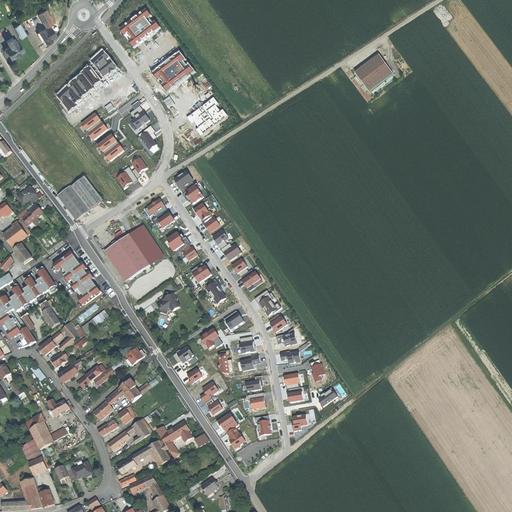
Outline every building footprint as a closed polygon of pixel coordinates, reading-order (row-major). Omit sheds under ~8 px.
[(48,9),(45,11),(52,24),(55,22),(48,9)] [(40,13),(47,27),(52,24),(45,11),(40,13)] [(15,27),(21,38),(26,35),(20,24),(15,27)] [(50,26),(37,34),(42,42),(44,40),(46,44),(49,42),(52,40),(51,39),(56,36),(50,26)] [(6,42),(9,46),(15,43),(12,38),(6,42)] [(9,46),(4,49),(10,59),(23,51),(17,41),(15,43),(9,46)] [(24,52),(23,51),(10,59),(11,60),(18,56),(24,52)] [(369,94),(394,75),(380,57),(355,75),(369,94)] [(136,119),(145,112),(141,106),(131,113),(136,119)] [(140,129),(152,120),(145,112),(136,119),(134,121),(140,129)] [(108,129),(98,114),(84,123),(95,138),(108,129)] [(156,132),(152,126),(141,134),(151,149),(157,144),(153,139),(156,137),(154,133),(156,132)] [(126,150),(114,135),(100,146),(112,161),(126,150)] [(13,153),(2,139),(0,140),(0,146),(1,146),(9,156),(13,153)] [(150,168),(142,158),(134,164),(142,174),(150,168)] [(132,172),(130,168),(117,176),(125,187),(137,179),(132,172)] [(137,169),(132,172),(137,179),(142,176),(137,169)] [(182,190),(195,180),(189,171),(175,180),(182,190)] [(74,183),(92,207),(106,198),(86,174),(74,183)] [(79,217),(92,207),(74,183),(72,183),(60,192),(79,217)] [(204,195),(197,185),(185,193),(192,203),(204,195)] [(18,198),(24,206),(37,196),(34,192),(31,188),(18,198)] [(167,207),(162,199),(149,207),(150,209),(154,215),(155,214),(167,207)] [(215,209),(209,201),(196,210),(203,220),(212,214),(211,212),(215,209)] [(7,204),(1,208),(6,215),(8,218),(14,213),(7,204)] [(23,220),(29,227),(33,223),(37,220),(43,215),(40,211),(36,207),(31,211),(32,213),(23,220)] [(169,210),(167,207),(155,214),(157,217),(169,210)] [(176,221),(171,212),(157,221),(163,229),(176,221)] [(215,218),(212,214),(203,220),(212,233),(222,226),(216,217),(215,218)] [(14,226),(16,228),(18,226),(19,228),(27,238),(29,237),(18,222),(14,226)] [(144,226),(134,232),(155,264),(165,257),(144,226)] [(9,244),(13,248),(27,238),(19,228),(17,230),(5,238),(9,244)] [(231,238),(226,230),(214,237),(219,245),(226,241),(231,238)] [(110,248),(131,279),(155,264),(134,232),(110,248)] [(184,238),(180,232),(168,240),(177,253),(191,243),(186,237),(184,238)] [(228,245),(226,241),(219,245),(222,249),(228,245)] [(226,252),(234,247),(232,244),(223,250),(225,253),(226,252)] [(15,251),(25,265),(33,259),(23,245),(18,249),(15,251)] [(243,253),(238,245),(234,247),(226,252),(232,261),(243,253)] [(190,262),(200,255),(194,247),(192,248),(186,252),(184,254),(190,262)] [(126,282),(131,279),(110,248),(106,251),(126,282)] [(81,263),(72,251),(56,262),(61,268),(73,259),(77,265),(65,274),(70,280),(73,278),(75,282),(72,284),(77,290),(92,279),(87,272),(85,274),(83,271),(85,269),(81,263)] [(2,266),(5,271),(15,260),(12,256),(2,266)] [(61,268),(65,274),(77,265),(73,259),(61,268)] [(249,266),(244,259),(233,267),(238,274),(239,273),(247,268),(249,266)] [(194,275),(206,266),(204,264),(192,272),(194,275)] [(201,284),(214,274),(207,265),(206,266),(194,275),(201,284)] [(42,277),(38,280),(40,283),(38,284),(39,286),(45,282),(44,280),(46,279),(44,276),(49,272),(46,268),(39,272),(42,277)] [(250,271),(247,268),(239,273),(242,277),(250,271)] [(88,272),(85,269),(83,271),(85,274),(87,272),(92,279),(77,290),(81,296),(79,297),(79,298),(80,298),(80,299),(79,299),(83,304),(85,302),(81,296),(97,285),(101,291),(102,291),(97,284),(97,285),(92,278),(94,277),(90,271),(88,272)] [(245,281),(256,274),(254,271),(242,278),(245,281)] [(6,323),(15,336),(15,335),(28,327),(32,333),(22,340),(19,342),(23,347),(29,343),(30,344),(36,340),(28,327),(17,310),(24,306),(31,302),(31,301),(37,297),(44,293),(52,287),(52,288),(57,284),(49,272),(44,276),(46,279),(44,280),(45,282),(39,286),(38,284),(36,281),(29,285),(32,290),(26,294),(25,293),(23,290),(16,294),(19,299),(13,303),(12,301),(11,301),(7,295),(0,299),(0,311),(3,316),(16,308),(17,310),(16,310),(19,314),(6,323)] [(262,279),(258,272),(256,274),(245,281),(249,288),(261,279),(262,279)] [(0,289),(9,284),(12,282),(9,276),(10,275),(0,281),(0,289)] [(33,276),(26,281),(29,285),(36,281),(33,276)] [(263,282),(261,279),(249,288),(250,290),(263,282)] [(228,298),(216,282),(208,288),(219,304),(228,298)] [(20,285),(13,289),(16,294),(23,290),(20,285)] [(97,285),(81,296),(85,302),(86,302),(101,291),(97,285)] [(270,294),(267,290),(254,299),(265,315),(268,314),(269,316),(282,307),(272,293),(270,294)] [(177,291),(170,295),(171,297),(167,299),(167,298),(160,302),(160,305),(163,305),(163,311),(170,312),(170,309),(174,307),(176,309),(184,304),(180,298),(181,297),(177,291)] [(51,308),(48,302),(42,306),(46,312),(51,309),(51,308)] [(0,317),(0,318),(4,325),(8,331),(12,337),(15,336),(6,323),(19,314),(16,310),(17,310),(16,308),(3,316),(0,311),(0,317)] [(61,324),(51,309),(46,312),(43,313),(53,329),(57,326),(61,324)] [(228,324),(241,315),(238,311),(226,320),(228,324)] [(233,331),(246,322),(241,315),(228,324),(233,331)] [(273,325),(282,319),(280,315),(270,322),(273,325)] [(28,316),(25,319),(32,330),(33,329),(35,328),(28,316)] [(278,333),(290,325),(284,317),(282,319),(273,325),(278,333)] [(63,330),(71,339),(74,344),(82,338),(79,333),(76,331),(71,324),(63,330)] [(28,327),(15,335),(15,336),(18,334),(22,340),(32,333),(28,327)] [(215,329),(201,338),(206,346),(208,344),(211,349),(215,346),(213,342),(220,337),(215,329)] [(60,333),(52,340),(55,344),(58,342),(64,337),(60,333)] [(299,343),(296,333),(284,336),(286,342),(287,346),(299,343)] [(224,343),(220,337),(213,342),(215,346),(217,348),(224,343)] [(87,338),(75,345),(77,348),(88,342),(87,338)] [(61,349),(63,352),(75,344),(74,344),(71,339),(65,346),(61,349)] [(43,353),(46,356),(57,347),(57,346),(55,344),(52,340),(40,349),(43,353)] [(257,351),(255,341),(243,344),(241,344),(243,353),(257,351)] [(195,355),(190,346),(178,354),(182,360),(184,362),(188,359),(189,361),(193,358),(193,356),(195,355)] [(128,361),(132,367),(144,358),(140,354),(139,351),(137,349),(126,356),(129,360),(128,361)] [(301,351),(282,354),(283,360),(290,359),(291,364),(303,362),(301,351)] [(54,364),(57,368),(69,359),(64,353),(52,361),(54,364)] [(182,360),(178,354),(174,356),(178,363),(182,360)] [(258,369),(257,364),(262,363),(261,354),(253,356),(254,360),(241,363),(242,372),(258,369)] [(82,361),(75,366),(80,373),(85,369),(82,364),(83,364),(82,361)] [(32,368),(41,381),(47,377),(37,364),(32,368)] [(327,374),(323,365),(315,368),(318,377),(327,374)] [(0,369),(0,371),(5,379),(12,375),(6,366),(3,368),(0,369)] [(62,380),(64,383),(80,373),(75,366),(59,376),(62,380)] [(103,366),(88,378),(91,382),(91,383),(106,370),(103,366)] [(111,368),(105,373),(110,379),(115,374),(111,368)] [(195,383),(205,376),(200,369),(190,376),(195,383)] [(98,378),(103,384),(110,379),(105,373),(98,378)] [(302,383),(301,374),(285,376),(287,386),(300,384),(302,383)] [(69,390),(74,396),(91,382),(88,378),(86,376),(69,390)] [(264,389),(263,386),(265,386),(263,376),(256,377),(257,382),(247,384),(248,392),(264,389)] [(129,381),(117,392),(121,397),(124,394),(130,400),(133,404),(142,396),(129,381)] [(17,382),(11,386),(14,390),(16,389),(20,386),(17,382)] [(220,391),(215,382),(204,389),(207,394),(202,397),(205,402),(211,399),(210,397),(220,391)] [(27,397),(20,386),(16,389),(23,400),(27,397)] [(325,399),(335,391),(333,388),(322,396),(325,399)] [(325,407),(340,397),(335,391),(325,399),(321,402),(325,407)] [(306,400),(304,392),(303,392),(291,394),(289,394),(291,402),(306,400)] [(106,401),(107,402),(110,406),(118,399),(114,395),(106,401)] [(213,398),(211,399),(205,402),(208,407),(209,406),(215,402),(213,398)] [(268,408),(266,398),(251,400),(253,410),(268,408)] [(219,400),(215,402),(209,406),(214,414),(224,408),(219,400)] [(49,404),(52,409),(57,406),(54,401),(49,404)] [(55,417),(70,409),(68,405),(65,402),(57,406),(52,409),(51,409),(52,410),(55,417)] [(98,417),(101,421),(114,410),(110,406),(107,402),(95,413),(98,417)] [(119,415),(124,424),(132,418),(131,416),(127,409),(119,415)] [(158,409),(149,415),(152,420),(161,414),(158,409)] [(227,434),(241,425),(232,413),(219,422),(227,434)] [(42,414),(36,418),(28,422),(31,430),(36,440),(41,450),(56,443),(56,442),(52,436),(46,422),(42,414)] [(307,414),(293,416),(295,431),(302,430),(301,426),(308,425),(307,414)] [(153,433),(144,419),(141,421),(148,431),(150,430),(152,433),(153,433)] [(274,434),(272,420),(270,421),(259,422),(262,436),(274,434)] [(115,421),(107,425),(111,432),(119,428),(115,421)] [(141,421),(133,427),(136,431),(141,438),(143,440),(151,435),(148,431),(141,421)] [(158,431),(168,447),(173,444),(172,442),(176,439),(177,436),(181,437),(182,436),(186,443),(193,438),(189,432),(186,428),(187,427),(185,423),(168,433),(164,427),(158,431)] [(101,434),(103,438),(111,432),(107,425),(99,431),(101,434)] [(119,436),(120,437),(122,441),(136,431),(133,427),(119,436)] [(65,428),(52,436),(56,442),(69,435),(65,428)] [(241,434),(237,428),(228,434),(232,439),(230,440),(237,449),(241,446),(241,445),(247,441),(242,433),(241,434)] [(196,441),(201,449),(210,443),(205,435),(196,441)] [(112,449),(114,452),(125,444),(122,441),(120,437),(109,445),(112,449)] [(41,450),(36,440),(23,448),(27,457),(41,452),(41,450)] [(163,440),(160,442),(166,451),(168,449),(163,440)] [(160,441),(150,447),(152,452),(161,467),(171,460),(166,451),(160,442),(160,441)] [(150,447),(133,458),(136,463),(152,452),(150,447)] [(27,457),(30,464),(44,458),(41,452),(27,457)] [(11,457),(4,462),(9,470),(17,465),(11,457)] [(44,458),(30,464),(35,476),(49,470),(44,458)] [(121,471),(123,475),(138,466),(136,463),(133,458),(118,467),(121,471)] [(3,461),(0,463),(0,464),(9,477),(13,475),(9,470),(4,462),(3,461)] [(88,463),(73,470),(77,480),(85,477),(86,479),(94,475),(91,469),(88,463)] [(0,484),(9,477),(0,464),(0,484)] [(66,479),(69,478),(64,467),(56,470),(61,480),(64,479),(64,480),(66,479)] [(123,488),(137,482),(134,476),(120,482),(123,488)] [(134,494),(152,486),(157,484),(153,476),(131,486),(133,491),(134,494)] [(23,482),(25,489),(36,486),(34,479),(23,482)] [(202,487),(208,496),(215,491),(219,488),(216,485),(213,480),(202,487)] [(3,484),(0,486),(0,497),(8,491),(3,484)] [(152,486),(158,499),(164,496),(157,484),(152,486)] [(31,510),(44,509),(37,485),(36,486),(25,489),(30,504),(31,510)] [(39,490),(45,508),(50,507),(55,505),(50,491),(45,493),(43,489),(39,490)] [(154,502),(159,511),(166,511),(171,510),(164,496),(158,499),(154,502)] [(96,498),(89,503),(93,509),(92,509),(93,511),(101,506),(96,498)]
